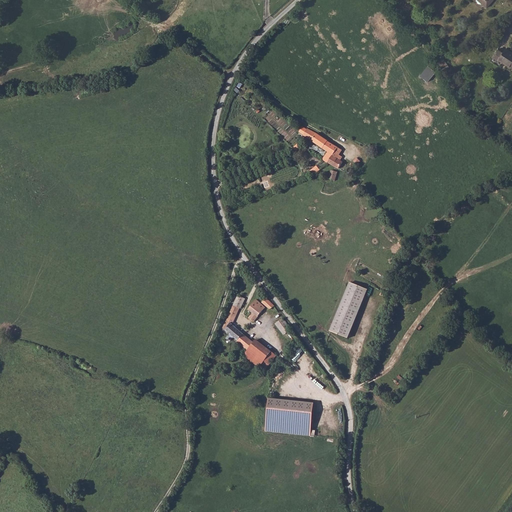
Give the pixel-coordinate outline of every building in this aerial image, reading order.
[(498,49),(491,59),(500,66),(503,62),(511,67),(511,52),(506,48),(503,53),(498,49)] [(445,58),(440,62),(446,71),(451,67),(446,60),(445,58)] [(429,82),(436,71),(427,65),(420,76),(429,82)] [(307,128),(302,135),(304,136),(322,149),(328,141),(316,133),(307,128)] [(328,141),(322,149),(327,152),(323,159),(327,164),(328,163),(337,147),(328,141)] [(337,147),(328,163),(337,169),(342,162),(336,158),(341,150),(337,147)] [(311,170),(314,174),(321,169),(317,165),(311,170)] [(331,171),(328,179),(334,181),(337,173),(331,171)] [(349,281),(330,330),(347,337),(366,288),(349,281)] [(236,297),(233,306),(238,309),(238,308),(240,309),(244,300),(236,297)] [(269,310),(273,307),(264,299),(261,303),(269,310)] [(255,301),(247,311),(251,314),(248,319),(253,323),(264,309),(255,301)] [(233,306),(226,322),(222,330),(223,331),(236,341),(235,342),(246,352),(253,343),(230,325),(233,320),(238,309),(233,306)] [(287,326),(281,320),(277,324),(283,329),(282,330),(285,333),(289,330),(286,327),(287,326)] [(246,352),(243,357),(247,360),(263,371),(275,356),(254,341),(253,343),(246,352)] [(315,402),(269,397),(265,431),(311,436),(315,402)]
